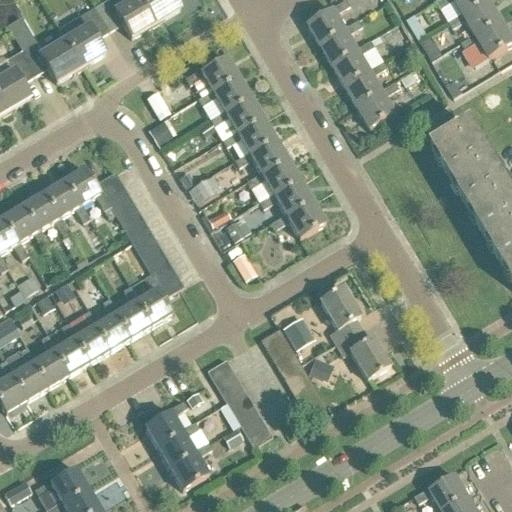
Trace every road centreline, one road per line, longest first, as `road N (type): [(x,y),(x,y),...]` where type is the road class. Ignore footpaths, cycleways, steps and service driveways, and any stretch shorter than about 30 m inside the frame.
road 1 (unclassified): [(239,322),(122,133),(83,127),(0,179)]
road 2 (unclassified): [(0,461),(239,322)]
road 3 (unclassified): [(379,239),(250,17)]
road 4 (tertiary): [(272,511),(472,391)]
road 5 (unclassified): [(472,391),(379,239)]
road 6 (unclassified): [(239,322),(379,239)]
